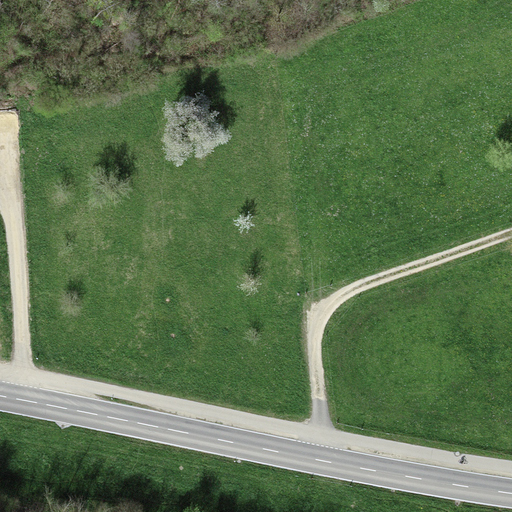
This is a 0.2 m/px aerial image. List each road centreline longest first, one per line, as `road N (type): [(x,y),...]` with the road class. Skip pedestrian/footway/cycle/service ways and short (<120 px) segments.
road 1 (secondary): [(0,394),(511,491)]
road 2 (track): [(321,459),(316,330),(344,292),(511,236)]
